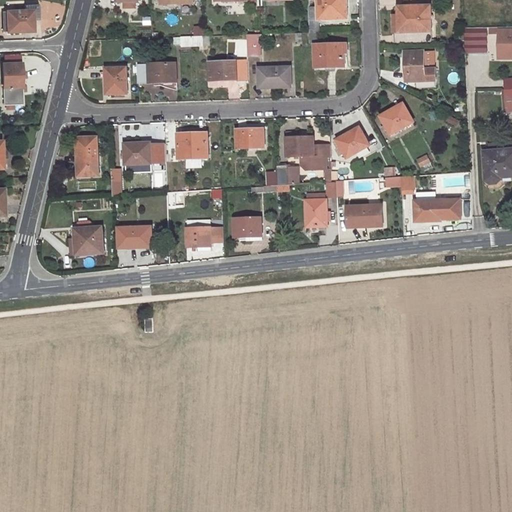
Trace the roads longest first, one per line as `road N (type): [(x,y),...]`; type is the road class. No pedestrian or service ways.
road 1 (residential): [(11,291),(511,237)]
road 2 (residential): [(369,0),(364,91),(340,104),(86,115),(57,109)]
road 3 (residential): [(11,291),(57,109)]
